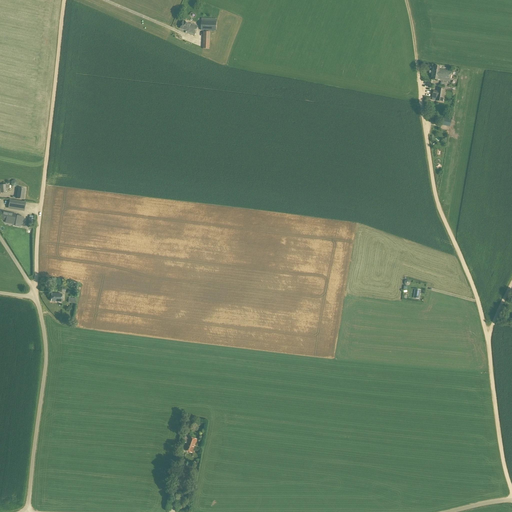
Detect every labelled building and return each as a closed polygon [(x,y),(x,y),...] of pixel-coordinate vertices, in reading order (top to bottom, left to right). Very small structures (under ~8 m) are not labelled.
[(216,31),(217,19),(201,19),(201,31),(216,31)] [(190,25),(186,23),(183,22),(181,28),(187,31),(186,33),(194,36),(197,28),(197,26),(191,24),(190,25)] [(449,82),(451,71),(439,69),(439,67),(435,66),(433,79),(437,80),(449,82)] [(443,102),(445,89),(437,88),(437,91),(433,90),(432,98),(436,99),(435,101),(443,102)] [(9,189),(9,185),(0,185),(0,193),(0,194),(0,193),(6,193),(6,189),(9,189)] [(23,200),(25,189),(18,188),(16,199),(23,200)] [(25,203),(10,200),(8,206),(24,209),(25,203)] [(16,215),(16,214),(0,211),(0,218),(6,220),(6,219),(10,220),(9,223),(14,224),(14,222),(21,224),(22,216),(16,215)] [(61,302),(62,294),(51,294),(51,302),(61,302)] [(181,441),(187,443),(187,444),(194,446),(197,439),(190,437),(189,439),(183,436),(181,441)] [(192,453),(194,446),(187,444),(185,450),(192,453)] [(177,486),(182,463),(177,462),(172,485),(177,486)]
